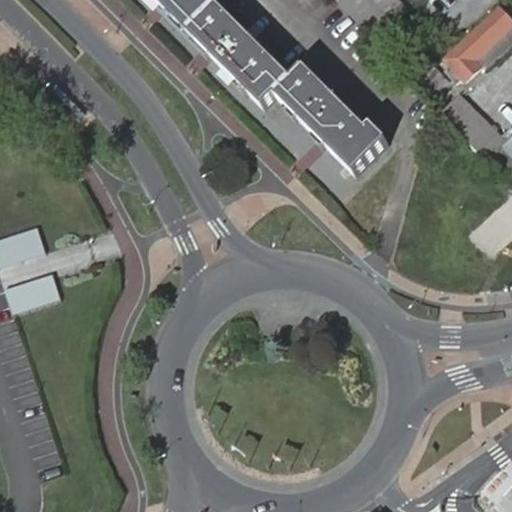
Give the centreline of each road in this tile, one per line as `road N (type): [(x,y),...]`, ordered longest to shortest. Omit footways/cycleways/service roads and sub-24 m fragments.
road 1 (tertiary): [(0,0),(134,139),(187,242),(195,277),(189,317)]
road 2 (tertiary): [(283,268),(242,249),(114,61),(48,0)]
road 3 (secondary): [(189,317),(171,355),(165,397),(191,467)]
road 4 (secondary): [(297,511),(344,500),(372,480),(409,416)]
road 5 (secondary): [(511,329),(451,339),(388,319)]
road 6 (secondary): [(388,319),(337,278),(283,268)]
